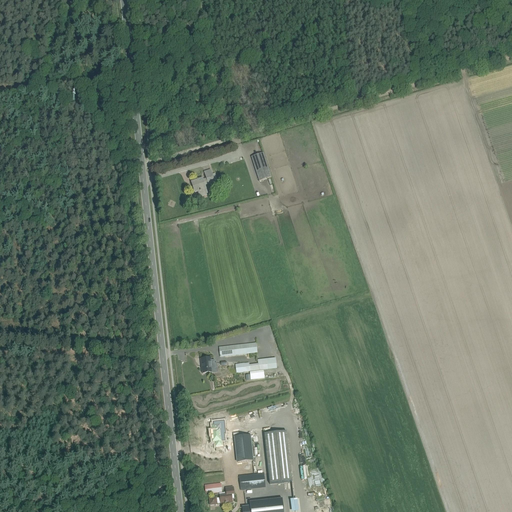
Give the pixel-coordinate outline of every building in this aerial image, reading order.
[(271,178),(263,153),(251,157),(259,181),(271,178)] [(191,183),(195,193),(198,192),(200,197),(208,195),(205,185),(208,184),(208,185),(215,183),(211,170),(205,172),(207,179),(203,180),(203,179),(191,183)] [(219,348),(220,357),(257,353),(256,344),(219,348)] [(211,361),(210,358),(201,359),(203,374),(218,372),(217,364),(215,364),(215,361),(211,361)] [(258,365),(249,366),(249,363),(236,365),(237,373),(268,369),(267,360),(258,361),(258,365)] [(264,371),(250,373),(251,380),(265,379),(264,371)] [(296,416),(303,414),(300,402),(293,404),(296,416)] [(213,435),(214,442),(227,441),(226,434),(227,433),(226,421),(215,422),(215,425),(214,425),(214,431),(212,432),(213,432),(213,435),(212,435),(213,435)] [(240,434),(242,454),(257,452),(254,430),(240,434)] [(292,482),(286,432),(264,434),(269,485),(292,482)] [(309,471),(311,478),(320,474),(318,468),(309,471)] [(239,476),(241,491),(266,488),(264,474),(239,476)] [(205,486),(205,489),(206,495),(222,493),(221,487),(221,485),(221,484),(205,486)] [(221,504),(232,503),(232,499),(234,499),(234,495),(233,487),(226,488),(226,490),(224,491),(224,493),(220,493),(220,499),(214,499),(215,504),(221,504)] [(310,489),(312,495),(318,493),(316,487),(310,489)] [(291,499),(291,511),(299,511),(299,499),(291,499)] [(243,508),(243,511),(281,511),(281,500),(250,504),(250,507),(243,508)]
